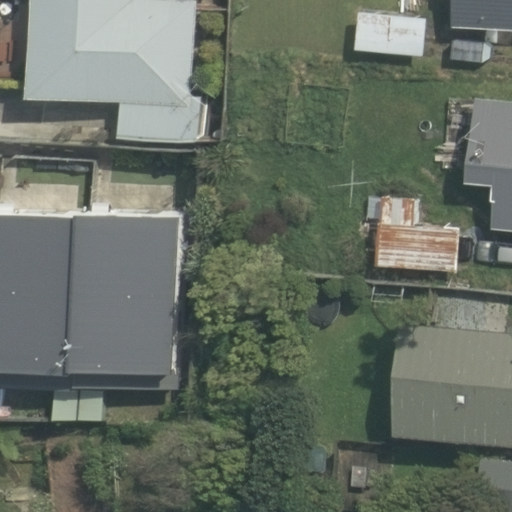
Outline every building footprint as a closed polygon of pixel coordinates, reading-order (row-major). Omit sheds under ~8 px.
[(48,0),(44,86),(137,90),(135,130),(213,133),(218,0),(48,0)] [(511,0),(466,0),(465,19),(511,23),(511,0)] [(486,172),(510,174),(507,222),(511,222),(511,92),(491,91),(486,172)] [(369,216),(397,217),(396,261),(471,264),(473,219),(426,217),(427,191),(370,189),(369,216)] [(490,322),(456,320),(453,350),(419,348),(410,434),(511,444),(511,338),(488,337),(490,322)]
